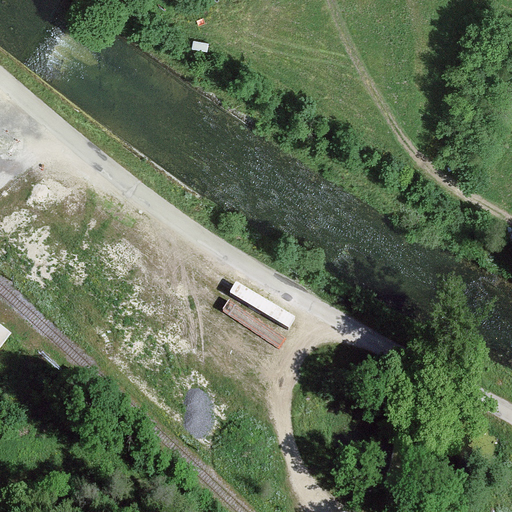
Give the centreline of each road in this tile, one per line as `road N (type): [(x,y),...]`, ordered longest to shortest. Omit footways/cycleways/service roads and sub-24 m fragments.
road 1 (track): [(353,331),(297,350),(278,382),(292,462),(321,511)]
road 2 (track): [(192,511),(164,493),(69,464)]
